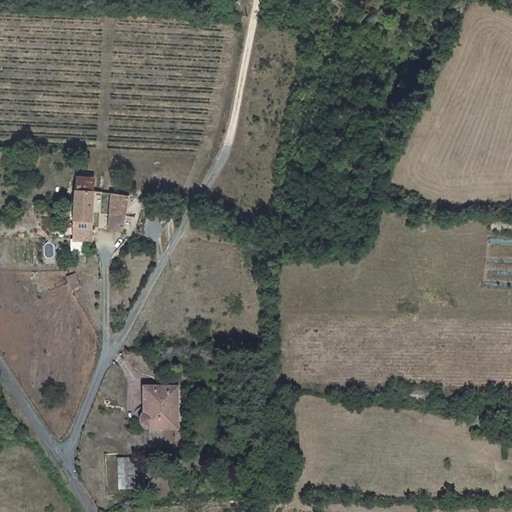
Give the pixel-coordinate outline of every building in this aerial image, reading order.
[(77,176),(76,191),(95,193),(96,177),(77,176)] [(93,220),(95,193),(76,191),(74,219),(93,220)] [(129,198),(113,195),(108,224),(124,227),(129,198)] [(76,274),(66,277),(70,290),(79,288),(76,274)] [(148,429),(150,430),(160,430),(179,430),(178,388),(149,388),(149,403),(151,403),(151,420),(149,420),(148,420),(146,423),(146,426),(148,429)] [(160,430),(150,430),(151,451),(160,451),(160,430)] [(129,489),(128,485),(127,458),(119,458),(121,490),(129,489)] [(136,484),(135,458),(127,458),(128,485),(136,484)]
